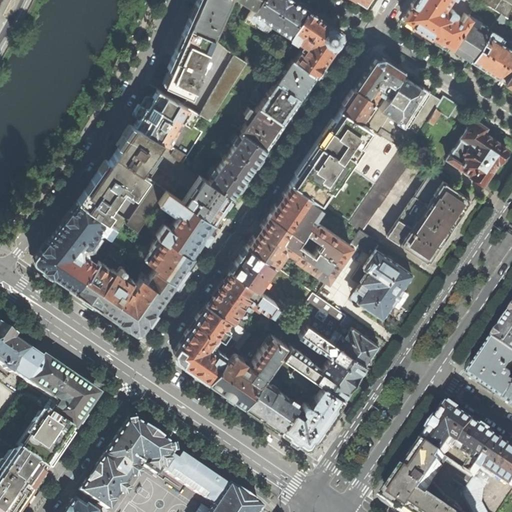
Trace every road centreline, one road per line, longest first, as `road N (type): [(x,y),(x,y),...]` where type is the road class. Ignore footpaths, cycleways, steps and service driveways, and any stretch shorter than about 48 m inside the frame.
road 1 (residential): [(137,376),(376,30)]
road 2 (secondary): [(511,200),(310,493)]
road 3 (residential): [(0,272),(103,135),(175,0)]
road 4 (secondary): [(310,493),(137,376)]
road 5 (secondary): [(343,511),(437,375)]
road 6 (secondary): [(137,376),(0,284)]
road 7 (residential): [(44,511),(137,376)]
road 8 (residential): [(376,30),(511,117)]
road 9 (secondary): [(437,375),(511,265)]
